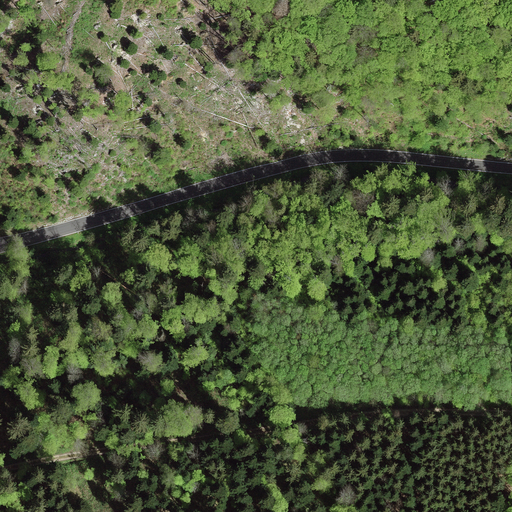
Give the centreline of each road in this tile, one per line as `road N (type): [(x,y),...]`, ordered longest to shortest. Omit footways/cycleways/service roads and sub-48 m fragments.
road 1 (tertiary): [(511,166),(370,154),(312,158),(0,246)]
road 2 (track): [(511,416),(335,417),(0,471)]
